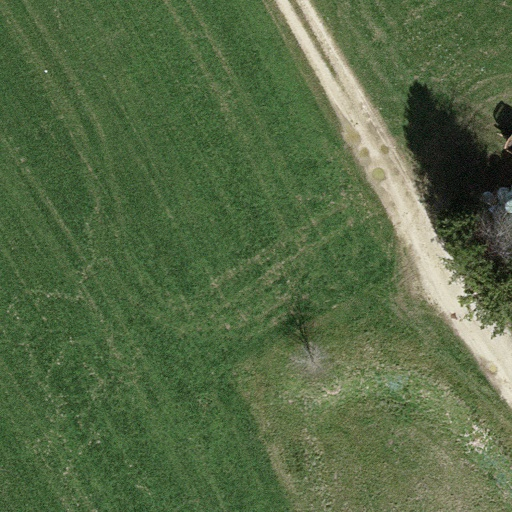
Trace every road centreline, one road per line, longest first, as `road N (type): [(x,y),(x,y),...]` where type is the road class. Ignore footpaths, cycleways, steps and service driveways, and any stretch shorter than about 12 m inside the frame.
road 1 (track): [(511,353),(307,0)]
road 2 (track): [(251,335),(482,302)]
